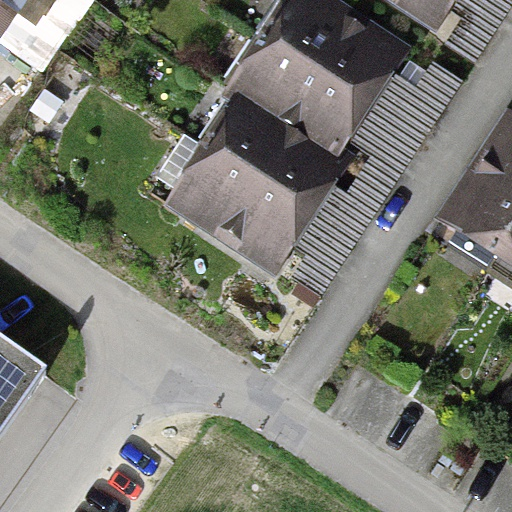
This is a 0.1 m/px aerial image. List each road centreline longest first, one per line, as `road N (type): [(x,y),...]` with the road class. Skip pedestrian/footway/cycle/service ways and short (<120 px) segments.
road 1 (residential): [(426,511),(162,348)]
road 2 (residential): [(162,348),(36,511)]
road 3 (residential): [(162,348),(0,236)]
